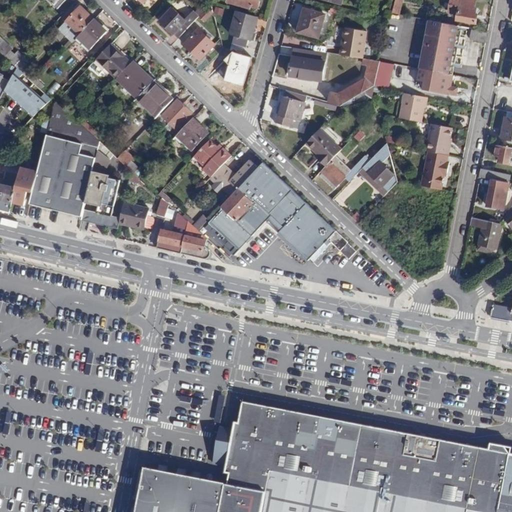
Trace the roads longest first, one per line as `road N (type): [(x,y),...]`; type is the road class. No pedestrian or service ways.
road 1 (tertiary): [(0,228),(415,322)]
road 2 (residential): [(444,290),(504,0)]
road 3 (residential): [(245,129),(421,301)]
road 4 (residential): [(108,0),(245,129)]
road 5 (residential): [(282,0),(245,129)]
